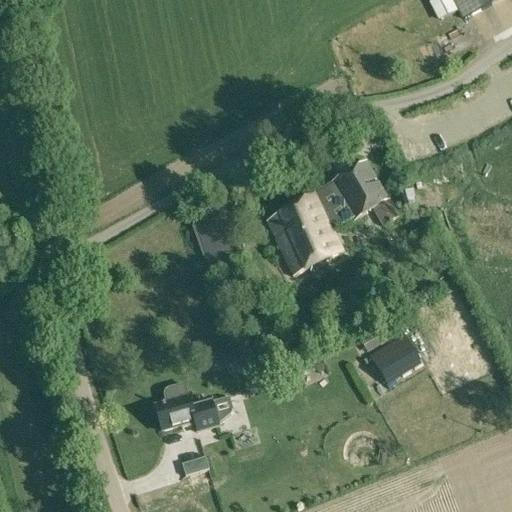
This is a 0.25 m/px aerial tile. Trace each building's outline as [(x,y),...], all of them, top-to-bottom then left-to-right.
[(459,13),(451,0),(438,0),(430,4),(440,23),(459,13)] [(451,0),(459,13),(463,21),(503,0),(451,0)] [(367,163),(314,195),(334,231),(353,219),(354,222),(374,210),(384,227),(400,217),(367,163)] [(314,195),(267,224),(293,278),(343,253),(332,232),(334,231),(314,195)] [(193,228),(206,267),(233,257),(219,218),(193,228)] [(369,355),(403,333),(393,317),(359,339),(369,355)] [(423,365),(405,337),(371,358),(388,387),(423,365)] [(236,348),(244,370),(265,363),(258,341),(236,348)] [(237,363),(233,350),(220,354),(225,367),(237,363)] [(168,404),(156,407),(163,432),(181,427),(182,430),(195,427),(197,435),(219,429),(217,419),(229,415),(233,410),(229,397),(192,408),(186,385),(170,390),(167,392),(166,394),(166,397),(168,404)] [(210,457),(189,463),(193,477),(214,471),(210,457)]
